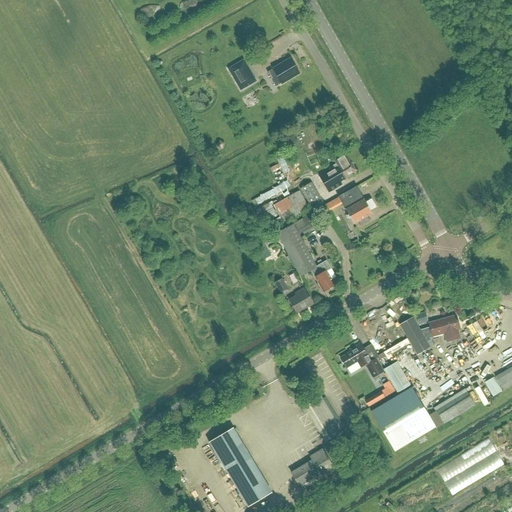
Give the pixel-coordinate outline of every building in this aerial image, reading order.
[(281,84),(299,74),(290,58),(272,69),(273,69),(267,72),(276,87),(281,84)] [(228,69),(241,91),(255,82),(242,61),(228,69)] [(256,95),(247,98),(251,106),(259,103),(256,95)] [(339,182),(356,172),(346,155),(335,161),(336,164),(318,175),(329,192),(341,185),(339,182)] [(284,170),(275,174),(281,184),(289,180),(284,170)] [(288,181),(255,198),(259,206),(292,188),(288,181)] [(314,212),(324,206),(311,183),(301,189),(314,212)] [(365,193),(374,190),(372,183),(363,185),(365,193)] [(341,203),(360,193),(356,187),(338,197),(341,203)] [(284,224),(309,210),(299,191),(272,206),(284,224)] [(360,193),(341,203),(345,209),(345,210),(354,225),(372,214),(364,199),(363,199),(360,193)] [(333,286),(335,285),(326,271),(330,269),(326,261),(315,267),(299,237),(315,228),(309,216),(276,233),(301,276),(311,271),(318,284),(317,285),(319,289),(320,288),(323,292),(328,289),(330,289),(332,288),(333,286)] [(357,231),(350,234),(353,241),(360,238),(357,231)] [(257,248),(264,260),(271,256),(264,244),(257,248)] [(280,293),(288,289),(282,278),(274,283),(280,293)] [(296,313),(313,304),(304,288),(295,294),(296,296),(289,300),(296,313)] [(431,333),(432,337),(444,334),(446,342),(460,338),(457,330),(460,329),(456,316),(429,323),(430,327),(420,330),(412,318),(400,325),(417,355),(430,348),(427,342),(431,340),(428,335),(431,333)] [(373,378),(383,371),(376,359),(371,361),(360,343),(350,349),(351,351),(340,358),(346,368),(357,362),(361,368),(365,365),(373,378)] [(385,363),(401,354),(396,346),(380,354),(385,363)] [(443,362),(438,355),(432,358),(437,366),(443,362)] [(411,386),(397,363),(384,371),(398,394),(411,386)] [(503,391),(511,385),(511,366),(494,376),(503,391)] [(492,396),(501,391),(493,377),(484,382),(492,396)] [(394,451),(435,427),(411,388),(371,412),(394,451)] [(443,424),(475,405),(466,389),(434,407),(443,424)] [(368,407),(385,397),(381,391),(364,400),(368,407)] [(325,442),(325,441),(342,431),(321,397),(304,407),(325,442)] [(225,470),(250,456),(233,428),(209,443),(225,470)] [(311,489),(309,485),(334,470),(322,449),(311,456),(313,460),(291,473),(301,490),(303,489),(306,492),(311,489)] [(250,456),(225,470),(247,508),(272,493),(250,456)]
